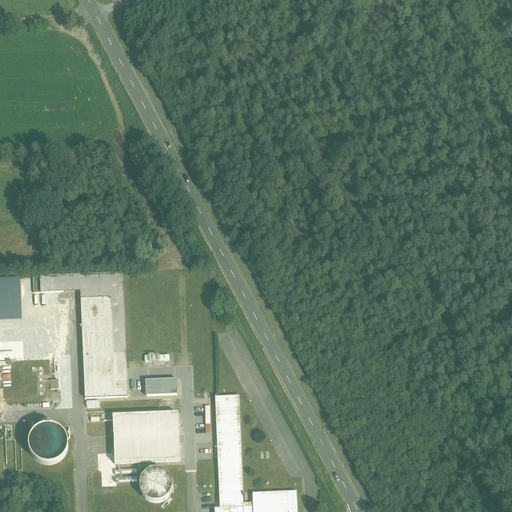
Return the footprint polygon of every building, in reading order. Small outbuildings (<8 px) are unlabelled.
[(86,400),(127,399),(122,275),(33,279),(34,295),(82,293),(86,400)] [(2,282),(2,292),(15,291),(15,281),(2,282)] [(49,390),(57,390),(57,380),(49,381),(49,390)] [(177,381),(147,383),(147,398),(178,397),(177,381)] [(239,398),(215,398),(219,511),(214,511),(213,511),(296,511),(296,494),(252,496),(252,505),(243,505),(239,398)] [(178,416),(114,419),(116,465),(180,463),(178,416)] [(61,434),(54,430),(47,428),(39,430),(33,434),(29,440),(27,447),(28,455),(32,461),(39,466),(46,467),(54,466),(60,462),(64,456),(66,448),(65,441),(61,434)] [(165,474),(158,472),(152,472),(147,474),(142,480),(140,485),(140,491),(143,496),(148,502),(152,503),(157,504),(163,502),(169,498),(172,491),(172,485),(169,478),(165,474)]
